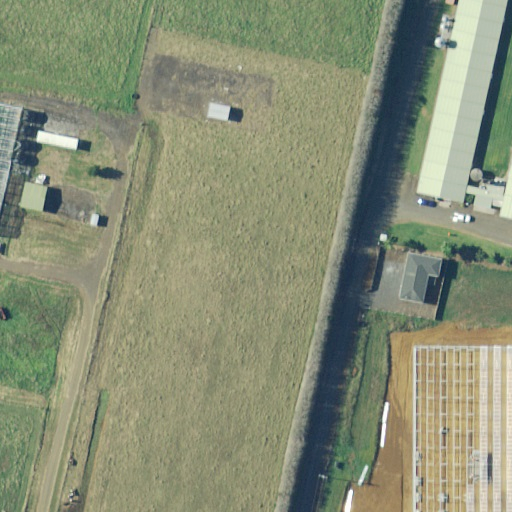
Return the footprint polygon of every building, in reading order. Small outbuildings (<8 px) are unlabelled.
[(458,0),(417,192),(462,202),(467,180),(470,166),(506,0),(458,0)] [(230,106),(210,102),(207,117),(227,120),(230,106)] [(0,199),(20,110),(0,105),(0,199)] [(77,139),(38,131),(36,142),(75,149),(77,139)] [(511,157),(499,215),(511,218),(511,157)] [(29,166),(17,163),(15,178),(27,180),(29,166)] [(46,187),(25,183),(21,207),(42,211),(46,187)] [(102,214),(92,211),(87,224),(97,228),(102,214)]
